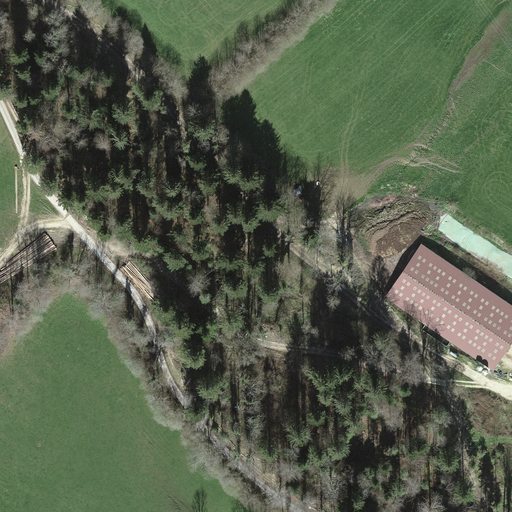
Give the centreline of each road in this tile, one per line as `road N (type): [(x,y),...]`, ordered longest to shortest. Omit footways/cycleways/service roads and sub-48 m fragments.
road 1 (track): [(53,0),(99,32),(384,320),(425,350),(511,384)]
road 2 (track): [(511,408),(389,396),(316,368),(138,262),(105,253)]
